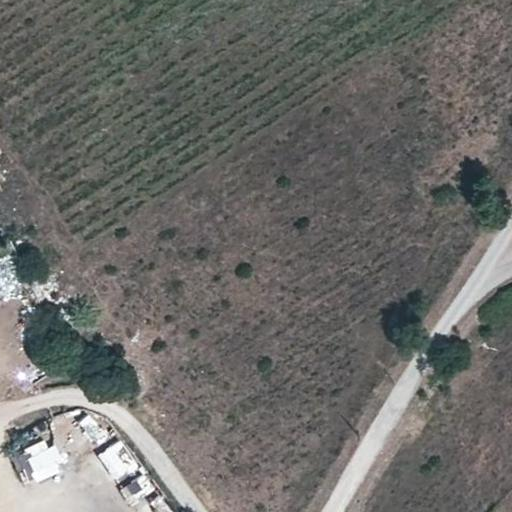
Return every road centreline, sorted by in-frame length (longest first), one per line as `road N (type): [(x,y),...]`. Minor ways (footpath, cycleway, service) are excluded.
road 1 (track): [(196,511),(123,416),(75,392),(87,358),(48,241),(0,181)]
road 2 (track): [(329,511),(473,286)]
